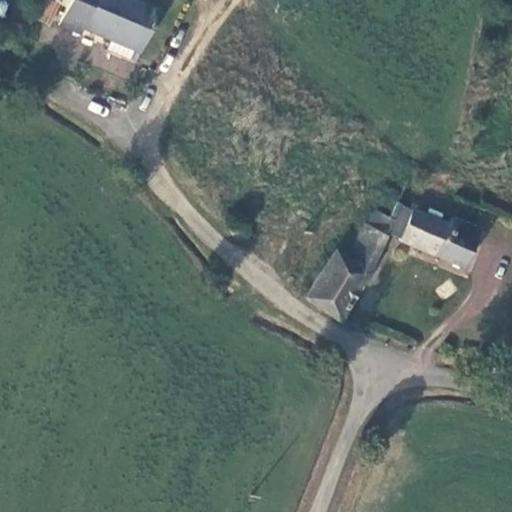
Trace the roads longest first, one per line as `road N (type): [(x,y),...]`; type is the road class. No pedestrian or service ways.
road 1 (unclassified): [(384,377),(342,338),(254,280),(128,145),(35,80)]
road 2 (track): [(128,145),(223,0)]
road 3 (unclassified): [(319,511),(359,411),(384,377)]
road 4 (unclassified): [(384,377),(432,368),(511,393)]
